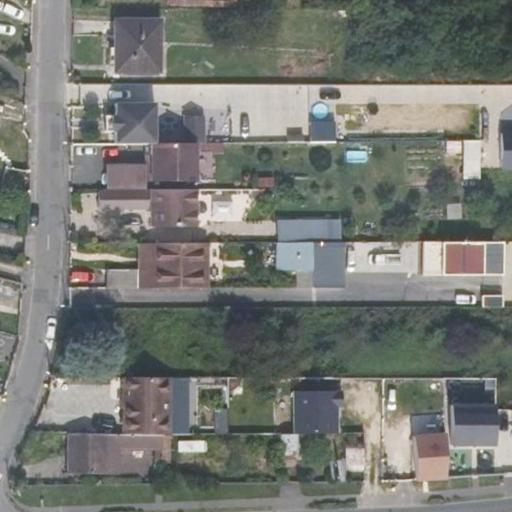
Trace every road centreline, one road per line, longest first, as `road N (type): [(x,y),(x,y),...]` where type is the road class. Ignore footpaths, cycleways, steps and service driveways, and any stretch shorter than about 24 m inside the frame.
road 1 (residential): [(52,0),(50,260),(34,364),(0,456)]
road 2 (unknown): [(44,308),(478,298)]
